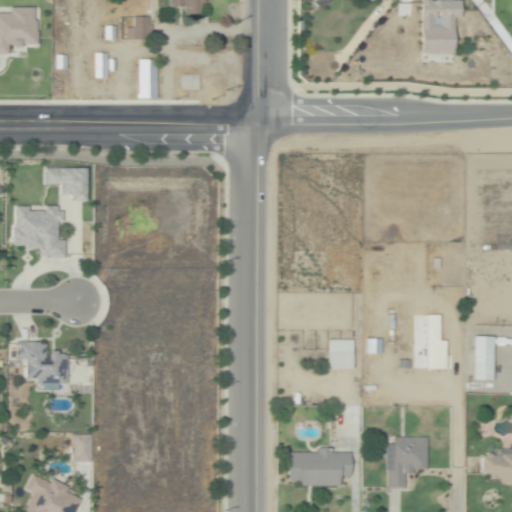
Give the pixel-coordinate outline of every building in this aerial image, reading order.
[(202,5),(202,15),(189,15),(189,7),(172,7),(172,0),(209,0),(209,4),(202,5)] [(454,19),(455,54),(422,54),(421,0),(430,0),(430,1),(435,1),(442,1),(442,2),(461,1),(461,18),(454,19)] [(0,13),(0,53),(5,54),(5,48),(22,48),(23,45),(33,45),(33,7),(7,7),(7,13),(0,13)] [(149,18),(149,26),(152,26),(152,28),(152,41),(126,41),(126,29),(134,28),(134,18),(149,18)] [(112,39),(104,39),(104,27),(112,27),(112,39)] [(107,80),(95,80),(95,55),(107,55),(107,80)] [(68,67),(58,67),(58,56),(68,56),(68,67)] [(157,99),(138,99),(138,60),(156,60),(157,99)] [(86,184),(86,199),(71,200),(71,195),(61,195),(61,184),(45,184),(45,168),(86,167),(87,184),(86,184)] [(60,205),(60,209),(64,209),(64,220),(60,220),(60,223),(59,223),(59,239),(66,239),(66,258),(45,258),(45,252),(37,252),(37,248),(24,248),(24,245),(13,246),(12,206),(31,206),(31,211),(47,210),(47,205),(60,205)] [(437,340),(437,315),(424,315),(423,369),(443,369),(444,340),(437,340)] [(400,342),(387,342),(387,316),(399,316),(400,342)] [(379,354),(378,338),(364,339),(364,354),(379,354)] [(492,383),(472,383),(471,339),(492,339),(492,383)] [(352,371),(327,371),(327,342),(352,341),(352,371)] [(47,343),(47,354),(52,353),(52,350),(60,350),(60,353),(68,353),(68,367),(68,379),(68,383),(38,383),(38,379),(27,379),(26,358),(21,358),(21,343),(47,343)] [(88,435),(70,434),(69,461),(87,462),(88,435)] [(403,491),(386,491),(386,472),(386,465),(386,447),(392,447),(392,439),(426,438),(426,471),(413,472),(413,475),(403,475),(403,491)] [(327,450),(327,454),(349,454),(350,478),(338,478),(338,488),(291,488),(291,479),(286,479),(285,455),(317,454),(317,450),(327,450)] [(511,488),(511,486),(504,486),(504,484),(500,484),(500,483),(487,483),(487,477),(482,477),(481,458),(502,458),(502,456),(511,456),(511,488)] [(33,475),(42,480),(50,484),(53,479),(68,489),(66,493),(81,501),(75,511),(24,511),(34,495),(24,490),(33,475)]
